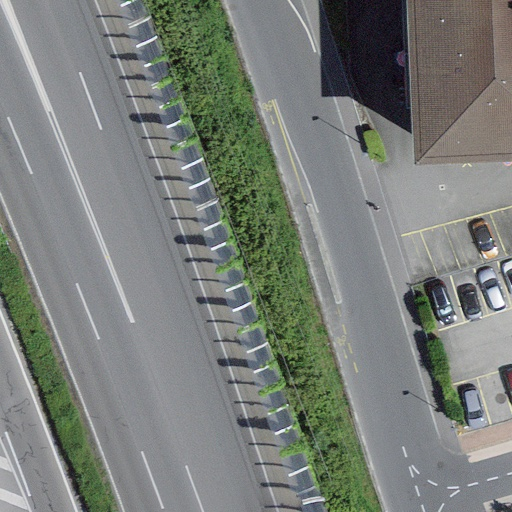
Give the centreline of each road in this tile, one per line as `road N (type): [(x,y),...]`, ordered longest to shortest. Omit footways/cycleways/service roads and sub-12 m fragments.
road 1 (motorway): [(208,511),(117,192),(48,0)]
road 2 (residential): [(267,0),(421,500)]
road 3 (motorway): [(170,511),(0,96)]
